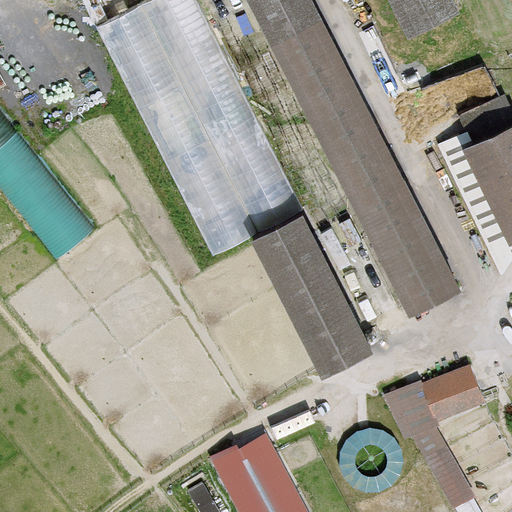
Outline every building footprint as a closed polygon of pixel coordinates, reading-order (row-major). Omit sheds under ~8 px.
[(206,0),(142,0),(97,22),(212,251),(308,203),(206,0)] [(339,0),(268,0),(424,305),(480,276),(339,0)] [(473,0),(407,0),(419,24),(473,0)] [(0,109),(0,187),(54,258),(93,228),(0,109)] [(475,126),(445,141),(494,246),(511,238),(511,118),(479,134),(475,126)] [(319,200),(265,228),(335,363),(388,335),(319,200)] [(511,408),(479,349),(397,394),(456,500),(511,469),(511,408)] [(352,485),(397,477),(388,421),(342,429),(352,485)] [(314,511),(275,423),(217,448),(245,511),(314,511)] [(451,511),(446,501),(437,506),(440,511),(451,511)]
